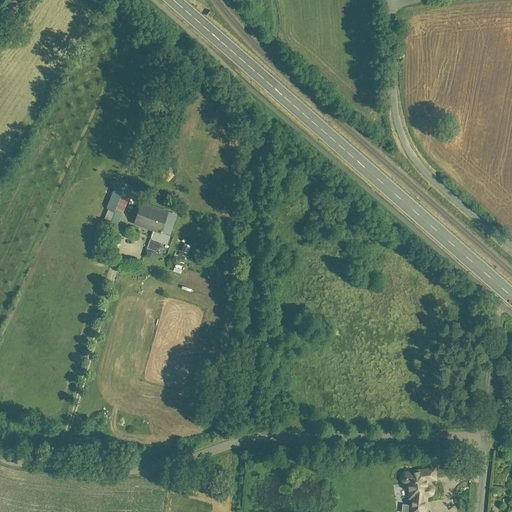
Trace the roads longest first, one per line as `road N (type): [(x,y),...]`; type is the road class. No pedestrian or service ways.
road 1 (residential): [(483,453),(452,435),(355,435),(124,463),(0,458)]
road 2 (primary): [(172,0),(511,298)]
road 3 (unclassified): [(382,0),(389,99),(402,141),(422,173),(511,251)]
road 4 (track): [(51,464),(125,241)]
